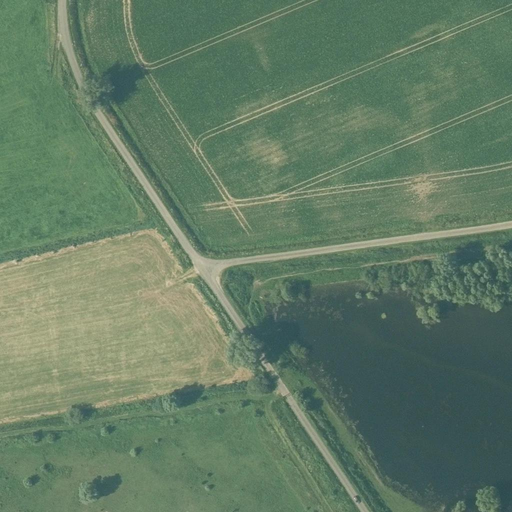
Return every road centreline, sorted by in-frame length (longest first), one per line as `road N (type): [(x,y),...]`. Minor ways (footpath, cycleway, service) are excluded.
road 1 (unclassified): [(199,269),(511,224)]
road 2 (unclassified): [(199,269),(86,95),(66,50),(62,0)]
road 3 (track): [(0,437),(278,387)]
